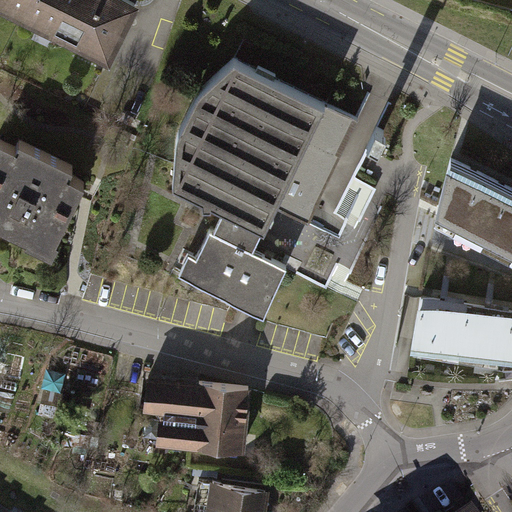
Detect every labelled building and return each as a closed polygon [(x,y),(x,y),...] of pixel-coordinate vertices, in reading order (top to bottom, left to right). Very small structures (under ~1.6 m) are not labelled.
[(0,0),(0,1),(23,13),(29,0),(0,0)] [(130,0),(30,0),(23,13),(111,57),(137,3),(130,0)] [(359,118),(232,51),(195,86),(175,127),(172,179),(225,203),(263,222),(276,197),(307,136),(339,153),(338,155),(339,156),(359,118)] [(307,136),(276,197),(338,228),(342,221),(343,218),(339,216),(332,212),(350,175),(365,145),(375,125),(359,118),(339,156),(338,155),(339,153),(307,136)] [(384,129),(375,125),(365,145),(375,149),(384,129)] [(89,178),(1,137),(0,137),(0,230),(52,255),(89,178)] [(511,187),(451,156),(437,213),(511,250),(511,187)] [(263,222),(225,203),(213,227),(209,225),(196,253),(187,248),(177,269),(264,311),(287,263),(252,245),(263,222)] [(511,309),(422,295),(414,342),(503,357),(503,360),(511,359),(511,309)] [(185,380),(149,376),(146,404),(196,410),(196,418),(163,414),(160,437),(191,440),(191,439),(243,445),(249,386),(200,381),(199,390),(185,389),(185,380)] [(120,454),(69,445),(66,463),(116,472),(120,454)] [(262,511),(266,483),(222,477),(222,481),(199,478),(193,511),(262,511)]
